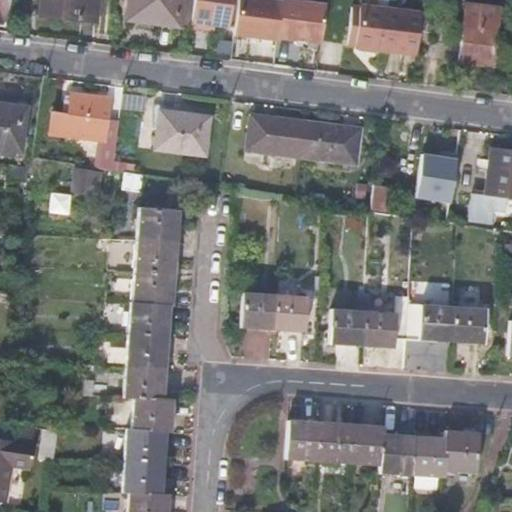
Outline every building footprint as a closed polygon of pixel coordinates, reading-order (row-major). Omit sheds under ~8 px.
[(40,0),(39,16),(96,22),(98,0),(40,0)] [(129,0),(128,14),(155,17),(155,23),(178,25),(180,0),(129,0)] [(230,29),(232,0),(193,0),(191,25),(230,29)] [(277,0),(278,2),(273,37),(302,41),(307,0),(277,0)] [(354,46),(404,52),(407,15),(359,7),(354,46)] [(464,7),(457,62),(492,68),(500,13),(464,7)] [(419,16),(407,15),(404,52),(415,54),(419,16)] [(115,157),(119,122),(98,120),(101,97),(69,93),(67,114),(50,113),(48,135),(101,141),(99,155),(115,157)] [(0,141),(20,145),(25,108),(0,104),(0,141)] [(154,150),(203,157),(206,157),(211,117),(159,110),(154,150)] [(249,113),(248,122),(266,125),(268,116),(249,113)] [(340,133),(341,126),(268,116),(266,125),(248,122),(244,150),(355,164),(359,136),(340,133)] [(359,128),(341,126),(340,133),(359,136),(359,128)] [(0,150),(19,153),(20,145),(0,141),(0,150)] [(511,199),(511,152),(489,149),(483,195),(472,194),(468,221),(489,224),(492,206),(500,206),(501,198),(511,199)] [(454,201),(456,154),(419,152),(417,199),(454,201)] [(115,157),(99,155),(98,169),(113,171),(115,157)] [(124,164),(114,163),(113,171),(124,173),(124,164)] [(28,165),(18,164),(17,178),(27,179),(28,165)] [(99,191),(103,170),(77,165),(72,186),(99,191)] [(369,210),(375,211),(378,183),(372,182),(371,189),(369,210)] [(128,302),(121,398),(132,399),(129,428),(124,427),(120,492),(127,493),(125,511),(165,511),(167,496),(160,495),(164,432),(169,432),(171,402),(160,400),(168,305),(171,305),(178,211),(138,207),(131,303),(128,302)] [(242,292),(239,328),(303,333),(305,296),(242,292)] [(392,339),(407,339),(481,345),(484,310),(408,305),(408,297),(394,296),(394,313),(330,309),(327,344),(391,349),(392,339)] [(441,476),(442,470),(443,438),(380,433),(381,425),(286,419),(284,458),(378,466),(378,472),(441,476)] [(444,429),(443,438),(442,470),(474,472),(477,432),(444,429)] [(0,498),(7,464),(28,468),(32,445),(0,439),(0,498)] [(56,459),(54,475),(69,477),(71,461),(56,459)]
